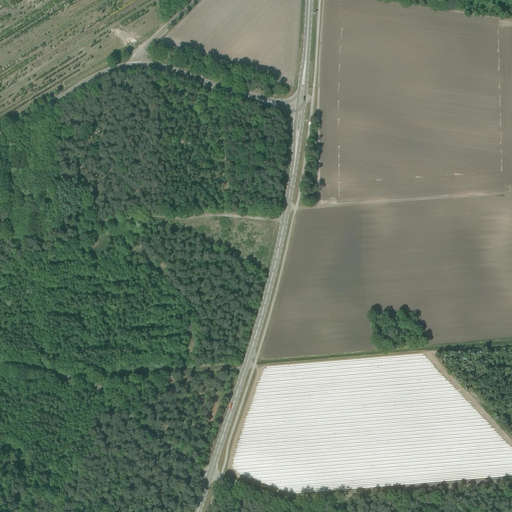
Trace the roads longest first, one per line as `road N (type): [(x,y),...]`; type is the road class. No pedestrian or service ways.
road 1 (track): [(95,386),(122,374),(511,343)]
road 2 (primary): [(210,472),(263,312),(297,135)]
road 3 (track): [(283,221),(205,215),(81,224),(0,248)]
road 4 (unclassified): [(210,472),(86,381),(0,367)]
road 5 (track): [(511,192),(286,208)]
road 6 (tertiary): [(0,134),(109,68),(135,64)]
road 7 (tertiary): [(135,64),(272,103)]
